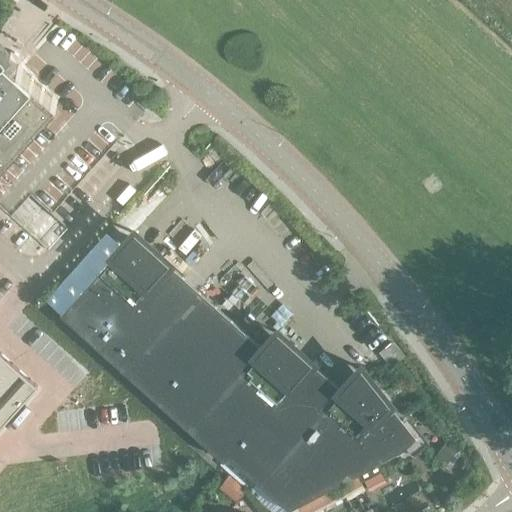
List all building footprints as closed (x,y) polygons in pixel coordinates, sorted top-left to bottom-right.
[(0,163),(57,100),(5,55),(10,51),(9,50),(9,51),(7,48),(4,44),(0,40),(0,163)] [(148,101),(153,96),(147,90),(142,96),(148,101)] [(135,232),(62,313),(223,458),(228,453),(288,508),(402,447),(415,437),(374,385),(358,403),(278,333),(263,348),(135,232)] [(0,351),(0,383),(16,366),(0,351)] [(16,366),(0,383),(0,426),(37,385),(16,366)] [(96,511),(89,457),(62,460),(69,511),(96,511)] [(89,457),(96,511),(109,511),(123,510),(118,473),(92,477),(89,457)] [(69,511),(62,460),(36,464),(42,511),(69,511)] [(42,511),(36,464),(10,468),(15,507),(15,511),(42,511)] [(151,468),(118,473),(123,510),(156,506),(154,488),(153,488),(151,468)] [(237,502),(248,488),(229,473),(218,487),(237,502)]
